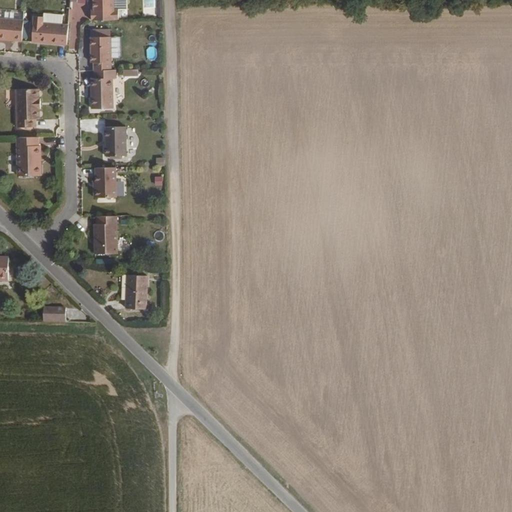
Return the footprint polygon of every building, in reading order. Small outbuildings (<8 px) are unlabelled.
[(93,0),(94,9),(91,9),(92,21),(119,20),(119,10),(119,9),(115,9),(114,0),(93,0)] [(127,0),(114,0),(115,9),(119,9),(119,10),(127,10),(127,0)] [(0,9),(0,17),(23,19),(24,11),(0,9)] [(44,13),(44,16),(44,23),(62,24),(62,15),(44,13)] [(32,43),(67,45),(69,24),(62,24),(44,23),(44,16),(34,16),(32,43)] [(24,21),(24,20),(23,19),(0,17),(0,39),(22,41),(23,38),(24,21)] [(93,61),(93,70),(94,70),(112,70),(112,58),(112,46),(112,37),(111,37),(91,37),(90,37),(91,61),(93,61)] [(112,46),(112,58),(120,58),(120,46),(112,46)] [(117,79),(117,70),(112,70),(94,70),(94,79),(91,78),(91,109),(114,109),(114,79),(117,79)] [(40,89),(15,89),(16,128),(37,127),(37,119),(40,119),(40,110),(41,110),(41,98),(40,98),(40,89)] [(127,127),(105,127),(105,156),(110,156),(122,156),(128,156),(127,127)] [(42,176),(42,164),(39,164),(39,157),(42,157),(41,146),(40,146),(39,137),(16,137),(17,176),(42,176)] [(165,158),(157,158),(157,167),(165,166),(165,158)] [(117,182),(117,167),(95,168),(96,183),(93,182),(93,198),(108,198),(111,198),(117,198),(117,196),(117,182)] [(94,254),(118,255),(118,216),(96,216),(97,224),(94,224),(94,254)] [(0,281),(8,282),(9,257),(0,256),(0,281)] [(147,310),(149,276),(127,275),(126,309),(147,310)] [(43,322),(66,322),(66,307),(44,307),(44,308),(43,320),(43,322)]
